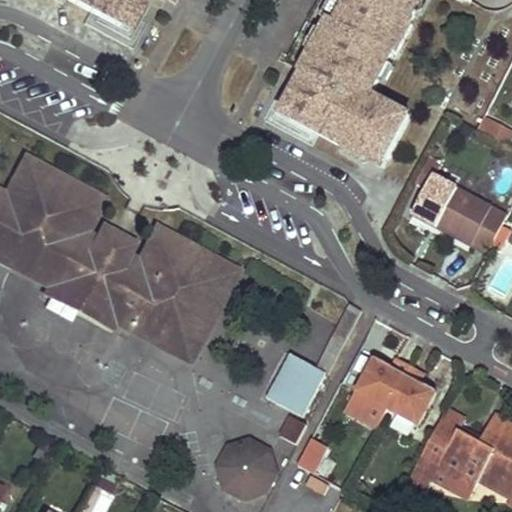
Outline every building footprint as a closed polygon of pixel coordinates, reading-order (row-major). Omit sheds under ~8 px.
[(73,0),(123,27),(131,12),(139,16),(145,3),(139,0),(73,0)] [(421,0),(466,0),(469,2),(470,0),(349,0),(331,34),(325,30),(323,33),(313,52),(302,72),(304,73),(314,78),(309,90),(298,84),(291,97),(298,101),(290,116),(365,156),(368,150),(385,159),(409,115),(371,94),(393,54),(395,55),(411,26),(409,24),(421,0)] [(349,0),(330,0),(321,17),(329,21),(325,30),(331,34),(349,0)] [(131,31),(139,16),(131,12),(123,27),(131,31)] [(304,47),(313,52),(323,33),(314,28),(304,47)] [(304,73),(298,84),(309,90),(314,78),(304,73)] [(298,101),(291,97),(283,112),(290,116),(298,101)] [(368,150),(365,156),(382,165),(385,159),(368,150)] [(101,200),(27,160),(7,199),(0,194),(0,257),(52,285),(48,294),(107,325),(112,318),(157,343),(175,308),(158,299),(160,295),(158,293),(163,283),(182,294),(202,255),(158,231),(139,264),(127,258),(134,245),(101,228),(94,241),(83,234),(101,200)] [(487,253),(508,215),(435,175),(414,214),(430,222),(434,215),(444,220),(440,228),(487,253)] [(434,215),(430,222),(440,228),(444,220),(434,215)] [(234,272),(202,255),(182,294),(163,283),(158,293),(160,295),(158,299),(175,308),(157,343),(186,360),(234,272)] [(488,292),(506,301),(511,290),(511,260),(506,258),(488,292)] [(358,315),(347,309),(333,335),(344,341),(358,315)] [(286,357),(265,405),(303,422),(324,374),(286,357)] [(417,425),(436,390),(419,381),(423,372),(397,357),(392,366),(375,357),(346,411),(377,427),(387,409),(417,425)] [(448,407),(404,487),(423,497),(432,481),(441,465),(477,484),(478,482),(481,477),(511,493),(511,494),(509,499),(508,501),(511,503),(511,423),(495,415),(483,438),(480,443),(459,431),(461,426),(467,417),(448,407)] [(296,445),(306,426),(292,418),(281,437),(296,445)] [(461,426),(459,431),(480,443),(483,438),(461,426)] [(273,451),(254,441),(230,446),(220,466),(227,489),(246,500),(268,493),(279,473),(273,451)] [(441,465),(432,481),(468,501),(477,484),(441,465)] [(328,486),(312,477),(307,486),(323,495),(328,486)] [(511,493),(481,477),(478,482),(509,499),(511,494),(511,493)]
